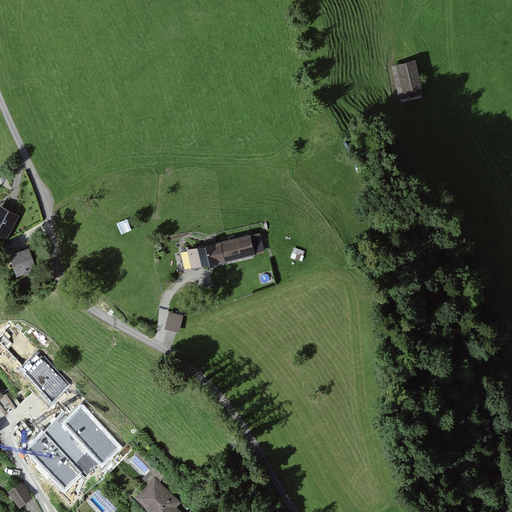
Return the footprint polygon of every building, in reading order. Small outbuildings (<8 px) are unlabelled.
[(416,61),(393,66),(400,100),(424,94),(416,61)] [(21,216),(0,204),(0,237),(8,242),(21,216)] [(123,234),(133,230),(129,219),(119,224),(123,234)] [(251,234),(187,250),(192,269),(220,262),(221,264),(265,253),(260,233),(251,236),(251,234)] [(30,248),(10,256),(17,277),(37,269),(30,248)] [(183,316),(169,313),(165,331),(180,333),(183,316)] [(181,503),(155,478),(135,499),(149,511),(181,511),(177,507),(181,503)] [(32,498),(21,484),(9,493),(20,507),(25,504),(32,498)]
